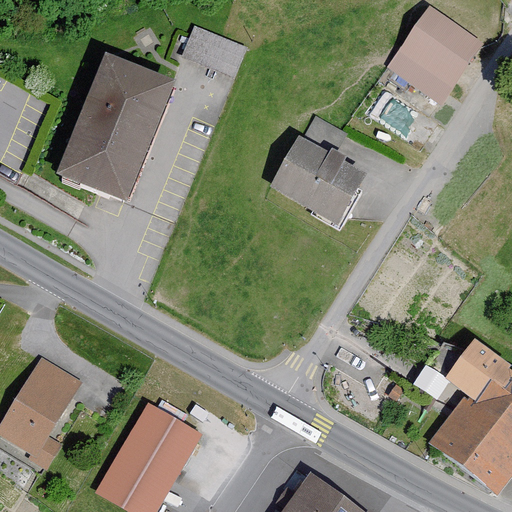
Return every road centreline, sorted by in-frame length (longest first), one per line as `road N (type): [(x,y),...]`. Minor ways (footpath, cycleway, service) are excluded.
road 1 (residential): [(278,405),(511,42)]
road 2 (secondary): [(278,405),(0,244)]
road 3 (secondary): [(475,511),(288,411)]
road 4 (residential): [(288,411),(221,511)]
